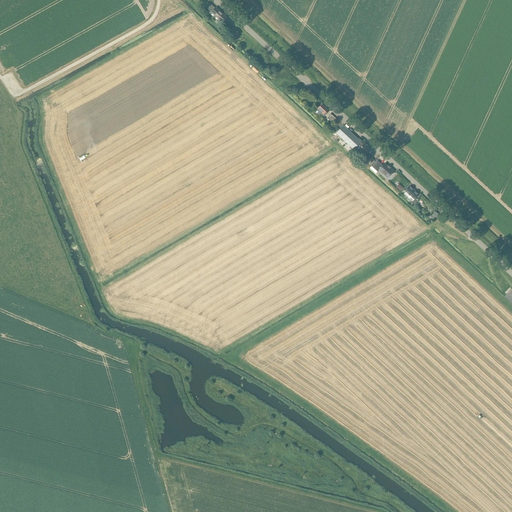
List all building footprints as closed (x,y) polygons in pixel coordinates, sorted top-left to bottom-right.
[(224,23),(228,18),(216,7),(210,13),(219,21),(220,20),(224,23)] [(323,115),(328,109),(322,104),(317,110),(323,115)] [(333,123),(337,119),(330,113),(329,115),(327,117),(329,120),(333,123)] [(354,144),(358,139),(352,133),(351,133),(343,125),(336,133),(348,143),(350,141),(354,144)] [(350,141),(348,143),(354,149),(355,149),(360,154),(363,152),(365,154),(370,149),(364,144),(363,144),(361,141),(358,139),(354,144),(350,141)] [(369,164),(374,160),(369,155),(364,160),(369,164)] [(383,166),(379,162),(374,168),(377,172),(379,170),(388,178),(394,171),(388,166),(384,164),(383,166)] [(408,188),(403,192),(412,201),(418,195),(419,194),(410,186),(408,188)]
